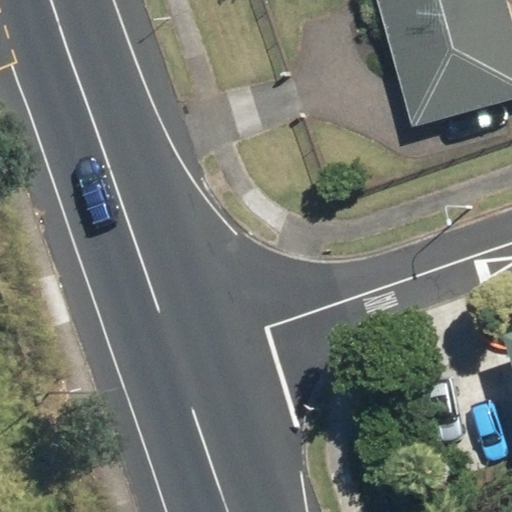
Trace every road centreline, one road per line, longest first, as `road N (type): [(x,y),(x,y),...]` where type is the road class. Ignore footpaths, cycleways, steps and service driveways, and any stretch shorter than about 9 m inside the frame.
road 1 (secondary): [(46,0),(170,358)]
road 2 (residential): [(511,240),(170,358)]
road 3 (secondary): [(170,358),(225,511)]
